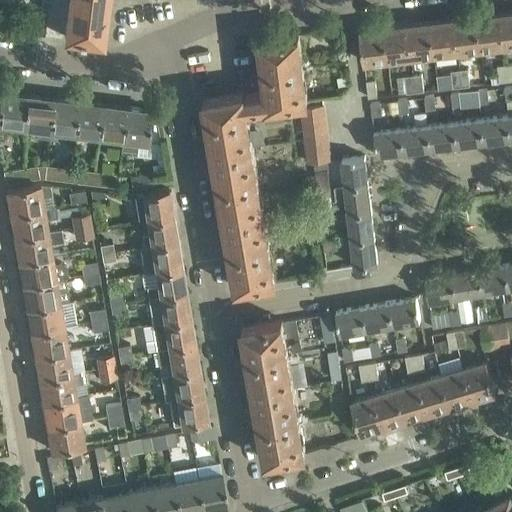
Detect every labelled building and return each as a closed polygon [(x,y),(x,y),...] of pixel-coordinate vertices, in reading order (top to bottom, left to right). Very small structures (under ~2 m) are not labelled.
[(102,41),(107,0),(69,0),(65,36),(102,41)] [(511,11),(500,13),(504,45),(511,43),(511,11)] [(481,48),(504,45),(500,13),(477,15),(481,48)] [(477,15),(454,18),(457,50),(481,48),(477,15)] [(434,53),(457,50),(454,18),(430,21),(434,53)] [(430,21),(407,24),(411,56),(434,53),(430,21)] [(388,59),(411,56),(407,24),(384,26),(388,59)] [(388,59),(384,26),(360,29),(364,62),(388,59)] [(267,105),(308,101),(300,32),(259,37),(262,65),(260,66),(262,77),(264,77),(266,91),(267,105)] [(499,81),(508,80),(506,64),(497,65),(499,81)] [(462,86),(470,85),(468,68),(460,69),(462,86)] [(453,87),(462,86),(460,69),(451,70),(453,87)] [(415,91),(424,90),(422,74),(413,75),(415,91)] [(407,92),(415,91),(413,75),(405,76),(407,92)] [(369,97),(377,96),(375,79),(367,80),(369,97)] [(478,90),(480,103),(489,102),(487,89),(478,90)] [(1,90),(1,91),(0,97),(0,122),(23,125),(27,94),(1,90)] [(266,91),(244,94),(247,107),(267,105),(266,91)] [(208,127),(214,162),(255,155),(247,107),(244,94),(244,92),(204,99),(206,115),(204,115),(206,127),(208,127)] [(451,93),(453,106),(462,105),(460,92),(451,93)] [(27,94),(23,125),(24,126),(38,127),(37,136),(50,138),(55,97),(27,94)] [(425,96),(426,109),(435,108),(434,95),(425,96)] [(74,135),(78,100),(55,97),(50,138),(65,140),(65,134),(74,135)] [(398,99),(400,112),(409,111),(407,98),(398,99)] [(78,100),(74,135),(74,136),(75,132),(89,134),(88,137),(98,139),(102,103),(78,100)] [(371,103),(373,115),(381,114),(380,102),(371,103)] [(102,103),(98,139),(99,135),(113,137),(112,140),(122,142),(127,106),(102,103)] [(325,114),(324,103),(302,106),(304,117),(325,114)] [(123,142),(122,150),(137,152),(138,144),(147,145),(147,141),(150,122),(151,109),(127,106),(122,142),(123,142)] [(327,126),(325,114),(304,117),(305,128),(327,126)] [(508,115),(482,118),(484,141),(511,138),(508,115)] [(482,118),(455,121),(457,144),(484,141),(482,118)] [(455,121),(428,124),(431,147),(457,144),(455,121)] [(428,124),(402,127),(404,150),(431,147),(428,124)] [(328,137),(327,126),(305,128),(306,139),(328,137)] [(377,153),(404,150),(402,127),(374,130),(377,153)] [(329,148),(328,137),(306,139),(307,150),(329,148)] [(330,159),(329,148),(307,150),(309,161),(314,161),(327,159),(330,159)] [(265,217),(255,155),(214,162),(218,181),(216,182),(218,193),(220,193),(225,224),(265,217)] [(342,158),(345,185),(368,182),(365,155),(342,158)] [(328,168),(327,159),(314,161),(315,170),(328,168)] [(27,179),(39,177),(37,165),(25,167),(27,179)] [(45,177),(58,179),(59,166),(46,165),(45,177)] [(6,183),(27,179),(25,167),(3,170),(6,183)] [(81,182),(93,184),(94,171),(82,169),(81,182)] [(107,172),(94,171),(93,184),(106,185),(107,172)] [(132,188),(157,184),(155,172),(130,177),(132,188)] [(347,196),(348,211),(371,209),(368,182),(345,185),(334,186),(336,198),(347,196)] [(10,213),(44,207),(42,197),(52,195),(50,184),(40,183),(6,189),(10,213)] [(318,188),(319,197),(332,195),(331,186),(318,188)] [(86,200),(84,189),(69,192),(71,202),(86,200)] [(91,189),(93,202),(107,199),(105,191),(91,189)] [(138,221),(146,219),(173,215),(168,189),(141,193),(141,194),(134,195),(138,221)] [(55,205),(44,207),(10,213),(14,236),(48,231),(46,219),(57,217),(55,205)] [(348,211),(351,238),(374,235),(371,209),(348,211)] [(90,223),(88,213),(73,216),(75,226),(90,223)] [(321,215),(322,223),(334,222),(333,213),(321,215)] [(177,240),(173,215),(146,219),(148,233),(140,235),(142,246),(177,240)] [(276,280),(265,217),(225,224),(229,248),(227,248),(229,259),(231,259),(236,287),(276,280)] [(90,223),(75,226),(76,237),(92,234),(90,223)] [(61,228),(48,231),(14,236),(18,260),(52,254),(50,243),(63,241),(61,228)] [(378,263),(374,235),(351,238),(355,265),(378,263)] [(143,272),(154,270),(182,266),(177,240),(142,246),(139,247),(143,272)] [(324,241),(325,250),(338,248),(337,240),(324,241)] [(100,244),(101,253),(115,251),(114,242),(100,244)] [(117,259),(115,251),(101,253),(103,261),(117,259)] [(52,254),(18,260),(22,284),(65,276),(69,276),(67,266),(61,263),(54,264),(52,254)] [(98,271),(97,260),(81,263),(83,273),(98,271)] [(483,291),(509,286),(505,264),(479,268),(483,291)] [(143,272),(141,272),(143,287),(145,286),(147,298),(186,291),(182,266),(154,270),(143,272)] [(453,273),(456,295),(483,291),(479,268),(453,273)] [(98,271),(83,273),(85,284),(100,281),(98,271)] [(426,277),(428,294),(429,300),(456,295),(453,273),(426,277)] [(69,300),(65,276),(22,284),(26,307),(69,300)] [(147,298),(151,323),(190,317),(186,291),(147,298)] [(109,295),(110,304),(124,302),(123,293),(109,295)] [(389,301),(393,324),(420,319),(416,296),(389,301)] [(69,300),(26,307),(30,331),(64,325),(78,323),(73,299),(69,300)] [(367,328),(393,324),(389,301),(363,305),(367,328)] [(511,314),(511,302),(511,301),(503,303),(505,315),(511,314)] [(125,310),(124,302),(110,304),(112,312),(125,310)] [(367,328),(363,305),(336,310),(340,333),(367,328)] [(488,319),(485,306),(477,307),(479,320),(488,319)] [(106,318),(105,307),(89,310),(91,320),(106,318)] [(461,323),(459,310),(450,312),(452,325),(461,323)] [(151,323),(155,349),(195,342),(190,317),(151,323)] [(108,328),(106,318),(91,320),(93,331),(108,328)] [(249,366),(254,393),(294,386),(282,319),(242,326),(247,354),(245,355),(247,366),(249,366)] [(498,347),(511,345),(510,338),(511,337),(511,320),(494,323),(498,347)] [(494,323),(481,326),(485,349),(498,347),(494,323)] [(68,348),(64,325),(30,331),(35,354),(68,348)] [(464,329),(455,330),(458,347),(467,345),(464,329)] [(455,330),(447,331),(450,348),(458,347),(455,330)] [(398,351),(407,350),(405,337),(396,339),(398,351)] [(155,349),(160,374),(199,367),(195,342),(155,349)] [(372,356),(380,354),(378,342),(370,343),(372,356)] [(117,346),(119,355),(133,353),(131,344),(117,346)] [(345,360),(354,359),(351,346),(343,348),(345,360)] [(39,378),(72,372),(68,348),(35,354),(39,378)] [(342,379),(337,351),(329,353),(334,381),(342,379)] [(134,360),(133,353),(119,355),(120,363),(134,360)] [(422,353),(414,354),(417,371),(425,369),(422,353)] [(114,365),(113,354),(97,357),(99,368),(114,365)] [(414,354),(405,356),(408,372),(417,371),(414,354)] [(464,367),(473,398),(496,391),(487,360),(464,367)] [(376,361),(367,363),(370,379),(379,378),(376,361)] [(367,363),(359,364),(362,381),(370,379),(367,363)] [(116,375),(114,365),(99,368),(101,378),(116,375)] [(203,393),(199,367),(160,374),(164,400),(168,399),(203,393)] [(464,367),(442,373),(451,404),(473,398),(464,367)] [(81,371),(72,372),(39,378),(43,401),(76,396),(74,383),(82,382),(81,371)] [(429,411),(451,404),(442,373),(419,380),(429,411)] [(419,380),(397,387),(406,418),(429,411),(419,380)] [(294,386),(254,393),(259,421),(257,421),(259,432),(261,432),(266,460),(306,453),(297,401),(294,386)] [(397,387),(375,393),(384,424),(406,418),(397,387)] [(172,425),(208,419),(203,393),(168,399),(172,425)] [(361,431),(384,424),(375,393),(352,400),(361,431)] [(87,394),(76,396),(43,401),(47,425),(81,419),(91,417),(87,394)] [(141,403),(140,395),(126,397),(128,406),(141,403)] [(123,412),(121,402),(105,404),(107,415),(123,412)] [(144,418),(141,403),(128,406),(130,420),(144,418)] [(124,423),(123,412),(107,415),(109,425),(124,423)] [(85,443),(81,419),(47,425),(51,449),(85,443)] [(188,429),(191,441),(215,437),(213,424),(188,429)] [(165,433),(167,446),(176,444),(174,432),(165,433)] [(141,438),(144,450),(152,449),(150,436),(141,438)] [(118,442),(120,455),(129,453),(126,441),(118,442)] [(94,447),(96,459),(105,458),(103,445),(94,447)] [(71,451),(73,464),(82,462),(79,450),(71,451)] [(505,452),(491,457),(496,467),(509,462),(505,452)] [(46,456),(49,469),(57,467),(55,454),(46,456)] [(468,463),(457,467),(459,475),(471,471),(468,463)] [(457,467),(445,471),(448,479),(459,475),(457,467)] [(222,472),(198,476),(204,509),(228,504),(222,472)] [(198,476),(174,481),(179,511),(186,511),(204,509),(198,476)] [(150,485),(155,511),(179,511),(174,481),(150,485)] [(405,484),(394,488),(396,496),(408,492),(405,484)] [(155,511),(150,485),(127,490),(130,511),(155,511)] [(394,488),(383,492),(385,499),(396,496),(394,488)] [(103,494),(106,511),(130,511),(127,490),(103,494)] [(80,499),(81,511),(106,511),(103,494),(80,499)] [(511,511),(511,498),(510,494),(480,509),(477,504),(473,506),(476,511),(475,511),(511,511)] [(81,511),(80,499),(55,504),(56,511),(81,511)]
